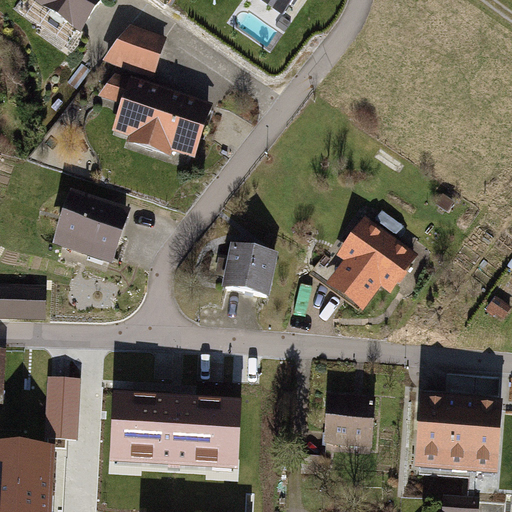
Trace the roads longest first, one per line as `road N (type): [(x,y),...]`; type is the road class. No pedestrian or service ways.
road 1 (residential): [(156,342),(167,275),(356,24),(362,0)]
road 2 (residential): [(511,365),(156,342)]
road 3 (unknown): [(287,113),(136,10)]
road 4 (residential): [(156,342),(0,336)]
